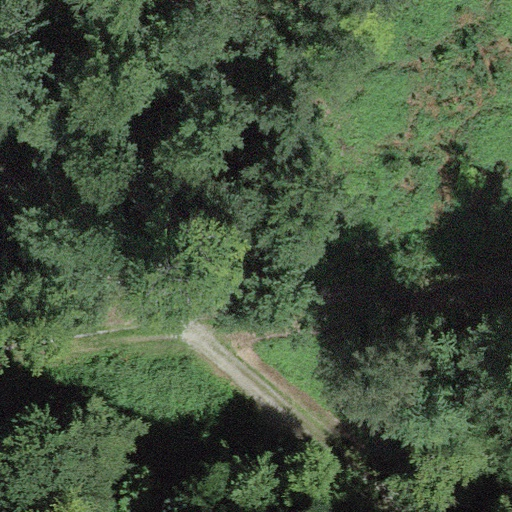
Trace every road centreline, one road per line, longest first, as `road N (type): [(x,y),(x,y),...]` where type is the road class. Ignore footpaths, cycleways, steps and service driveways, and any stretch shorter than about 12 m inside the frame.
road 1 (track): [(0,176),(399,511)]
road 2 (track): [(0,352),(511,283)]
